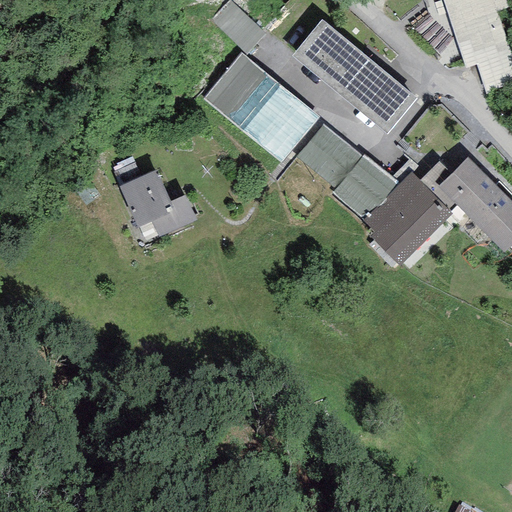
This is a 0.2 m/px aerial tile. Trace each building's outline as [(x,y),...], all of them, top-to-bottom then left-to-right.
[(265,36),(230,0),(210,21),(247,56),(265,36)] [(442,0),(465,71),(475,67),(509,55),(497,13),(507,8),(504,0),(442,0)] [(323,23),(294,57),(387,136),(416,102),(323,23)] [(319,118),(240,55),(203,100),(281,163),(319,118)] [(511,61),(509,55),(475,67),(485,93),(511,83),(511,61)] [(335,190),(362,157),(323,127),(296,158),(335,190)] [(362,157),(335,190),(331,193),(365,221),(400,186),(362,157)] [(443,159),(421,182),(451,215),(457,207),(439,189),(456,172),(443,159)] [(511,246),(511,204),(467,160),(456,172),(439,189),(457,207),(504,254),(511,246)] [(157,172),(119,189),(138,230),(150,225),(155,238),(195,221),(185,198),(171,204),(157,172)] [(400,186),(365,221),(376,231),(370,238),(399,268),(451,215),(421,182),(412,174),(400,186)] [(101,197),(87,179),(73,189),(86,207),(101,197)]
